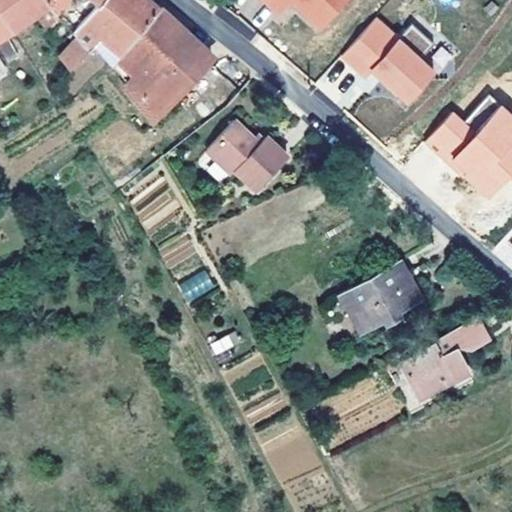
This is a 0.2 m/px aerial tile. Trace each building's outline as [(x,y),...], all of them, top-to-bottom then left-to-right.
[(51,2),(49,0),(0,0),(0,13),(12,30),(41,9),(51,2)] [(67,0),(49,0),(51,2),(59,12),(67,0)] [(112,64),(160,8),(149,0),(100,0),(97,4),(74,31),(80,39),(89,51),(95,45),(112,64)] [(266,0),(278,11),(288,0),(293,0),(318,23),(339,0),(266,0)] [(61,15),(59,12),(51,2),(41,9),(52,23),(61,15)] [(187,33),(160,8),(112,64),(158,117),(212,56),(187,33)] [(12,30),(0,13),(0,52),(6,63),(16,57),(4,36),(12,30)] [(376,16),(342,53),(365,74),(372,67),(406,98),(434,68),(421,56),(434,41),(412,21),(398,36),(376,16)] [(70,70),(89,51),(80,39),(59,57),(70,70)] [(399,168),(416,182),(439,156),(490,202),(511,177),(511,114),(489,93),(464,121),(452,110),(399,168)] [(257,188),(287,156),(265,135),(262,139),(258,142),(253,137),(233,119),(206,148),(232,172),(235,169),(257,188)] [(262,139),(256,133),(253,137),(258,142),(262,139)] [(423,297),(400,257),(398,258),(421,298),(423,297)] [(421,298),(398,258),(342,291),(364,330),(383,320),(385,325),(403,314),(400,310),(421,298)] [(204,268),(177,284),(188,302),(215,286),(204,268)] [(364,330),(342,291),(337,293),(360,333),(364,330)] [(468,370),(455,346),(460,344),(471,345),(487,338),(475,314),(398,356),(385,363),(388,369),(402,362),(419,395),(468,370)] [(214,355),(241,344),(236,332),(209,343),(214,355)]
